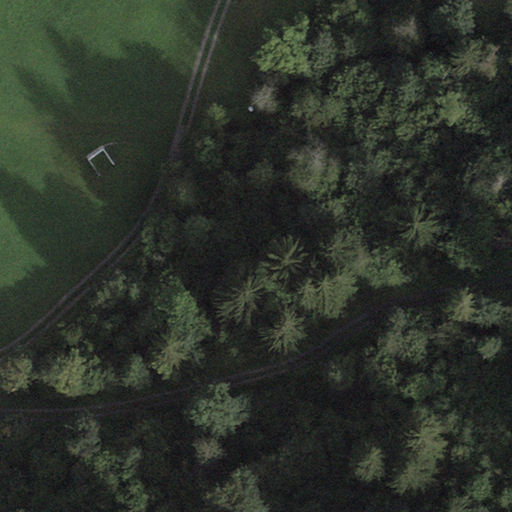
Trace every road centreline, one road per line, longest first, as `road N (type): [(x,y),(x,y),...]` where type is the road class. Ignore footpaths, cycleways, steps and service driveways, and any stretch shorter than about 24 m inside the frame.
road 1 (track): [(0,410),(93,412),(200,390),(327,350),(359,322),(403,302),(511,282)]
road 2 (track): [(0,355),(42,328),(129,246),(225,0)]
